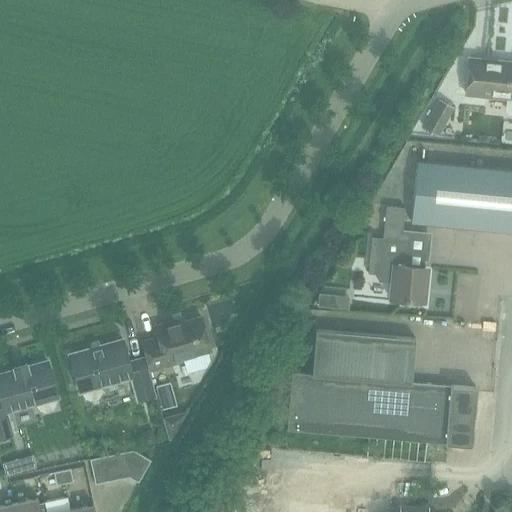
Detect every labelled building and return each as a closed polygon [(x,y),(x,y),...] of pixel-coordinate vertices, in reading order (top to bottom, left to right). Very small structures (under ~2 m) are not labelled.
[(511,62),(485,59),(469,58),(466,94),(507,98),(506,110),(509,114),(511,114),(511,62)] [(439,136),(455,107),(439,99),(423,127),(439,136)] [(511,231),(511,169),(417,160),(411,221),(511,231)] [(372,236),(368,271),(380,272),(379,281),(392,282),(390,298),(390,299),(425,302),(427,280),(424,280),(425,267),(422,267),(422,262),(425,262),(428,234),(406,232),(403,232),(405,208),(386,206),(384,234),(383,237),(372,236)] [(321,296),(320,307),(332,308),(332,296),(321,296)] [(318,308),(317,321),(345,322),(346,310),(318,308)] [(158,338),(143,342),(151,370),(184,361),(188,373),(205,368),(210,360),(207,351),(211,350),(201,317),(174,325),(173,321),(155,327),(158,338)] [(415,338),(316,330),(312,374),(292,372),(287,430),(472,445),(476,388),(412,382),(415,338)] [(123,340),(118,341),(70,355),(80,391),(83,390),(84,394),(86,397),(90,399),(98,397),(100,393),(100,389),(99,386),(132,377),(138,400),(156,395),(146,358),(129,363),(123,340)] [(47,361),(0,374),(0,395),(1,398),(0,398),(0,437),(12,435),(6,412),(38,403),(39,406),(41,409),(45,412),(53,410),(55,405),(55,402),(54,398),(57,397),(47,361)] [(169,439),(182,417),(164,421),(169,439)] [(154,431),(143,434),(146,446),(158,443),(154,431)] [(129,477),(134,450),(114,455),(119,479),(129,477)] [(138,482),(151,460),(134,450),(129,477),(138,482)] [(119,479),(114,455),(102,457),(107,482),(119,479)] [(107,482),(102,457),(90,460),(95,484),(107,482)] [(73,481),(71,469),(62,471),(65,483),(73,481)] [(65,483),(62,471),(54,473),(57,485),(65,483)] [(70,511),(71,510),(68,497),(45,502),(46,511),(70,511)] [(40,511),(38,499),(15,503),(17,511),(40,511)] [(17,511),(15,503),(0,506),(0,511),(17,511)]
